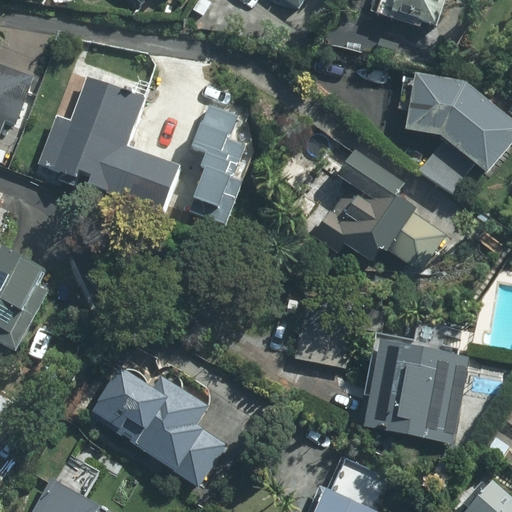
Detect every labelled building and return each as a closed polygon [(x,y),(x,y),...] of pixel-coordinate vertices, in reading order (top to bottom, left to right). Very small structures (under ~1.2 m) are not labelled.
[(130,0),(150,13),(159,0),(130,0)] [(283,0),(297,9),(303,0),(283,0)] [(384,0),(380,17),(438,34),(447,0),(384,0)] [(0,149),(5,151),(35,76),(0,62),(0,149)] [(406,77),(396,139),(434,145),(479,185),(511,147),(511,130),(461,86),(406,77)] [(145,103),(82,80),(66,124),(51,119),(31,173),(160,220),(175,178),(124,159),(145,103)] [(452,229),(350,160),(300,233),(364,277),(378,255),(416,281),(452,229)] [(54,280),(0,250),(0,351),(11,358),(54,280)] [(301,330),(295,362),(345,371),(351,339),(301,330)] [(473,362),(379,343),(361,433),(455,451),(473,362)] [(117,369),(84,417),(190,489),(223,440),(117,369)] [(0,437),(18,411),(0,399),(0,437)] [(103,511),(33,469),(7,511),(103,511)] [(511,511),(511,506),(491,487),(466,511),(511,511)] [(368,511),(319,493),(311,511),(368,511)]
